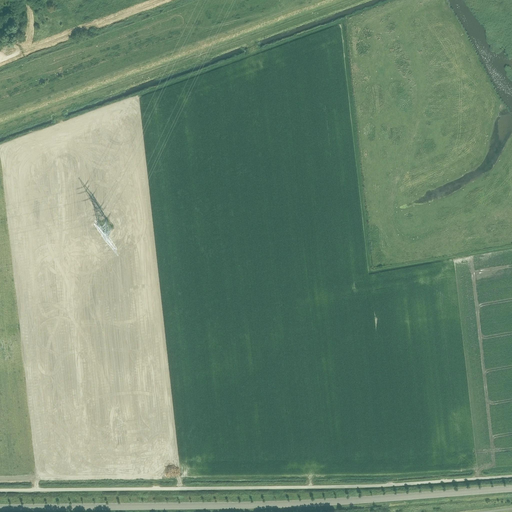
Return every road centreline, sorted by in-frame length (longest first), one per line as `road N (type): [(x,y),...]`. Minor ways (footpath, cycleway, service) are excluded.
road 1 (tertiary): [(0,508),(317,502),(511,488)]
road 2 (unclassified): [(0,489),(511,476)]
road 3 (track): [(22,49),(159,0)]
